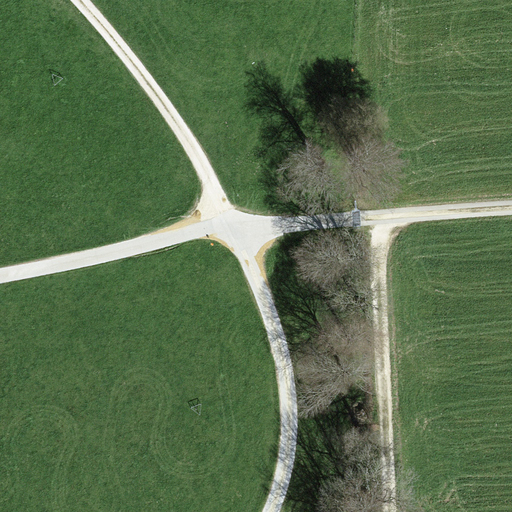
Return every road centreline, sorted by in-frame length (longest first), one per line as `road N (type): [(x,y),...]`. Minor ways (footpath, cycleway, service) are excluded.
road 1 (unclassified): [(223,228),(267,312),(286,402),(290,461),(272,511)]
road 2 (track): [(384,218),(393,511)]
road 3 (track): [(223,228),(511,208)]
road 4 (unclassified): [(73,0),(198,169),(223,228)]
road 5 (unclassified): [(0,277),(223,228)]
